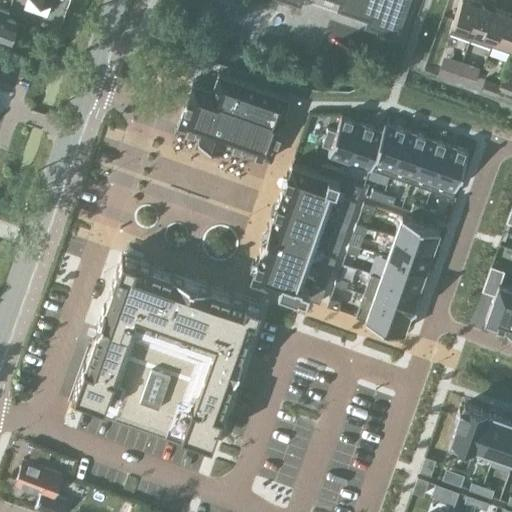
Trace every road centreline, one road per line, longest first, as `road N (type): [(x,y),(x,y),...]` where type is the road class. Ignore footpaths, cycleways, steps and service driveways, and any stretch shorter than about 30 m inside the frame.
road 1 (residential): [(38,425),(147,102),(88,82)]
road 2 (residential): [(38,425),(262,511)]
road 3 (residential): [(435,323),(497,144),(511,149)]
road 4 (residential): [(367,511),(435,323)]
road 5 (tertiary): [(35,243),(88,82)]
